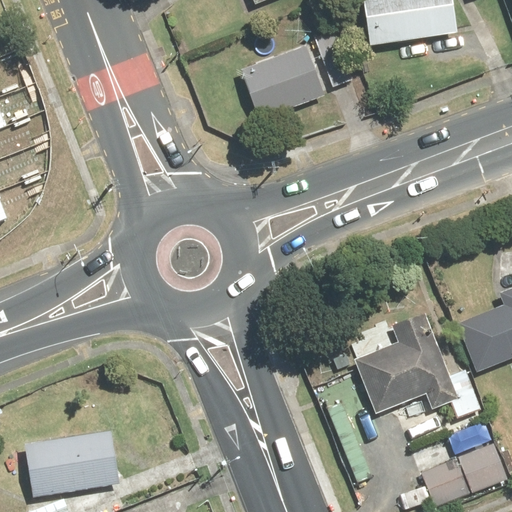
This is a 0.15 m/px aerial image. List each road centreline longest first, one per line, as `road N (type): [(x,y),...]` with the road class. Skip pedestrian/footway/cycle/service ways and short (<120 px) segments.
road 1 (secondary): [(421,169),(295,243),(251,290)]
road 2 (secondary): [(139,211),(81,16)]
road 3 (secondary): [(81,16),(178,192)]
road 4 (secondary): [(230,206),(421,169)]
road 5 (tertiary): [(234,314),(280,500)]
road 6 (tertiary): [(280,500),(201,329)]
road 7 (secondary): [(131,300),(0,329)]
road 8 (secondary): [(0,324),(119,268)]
